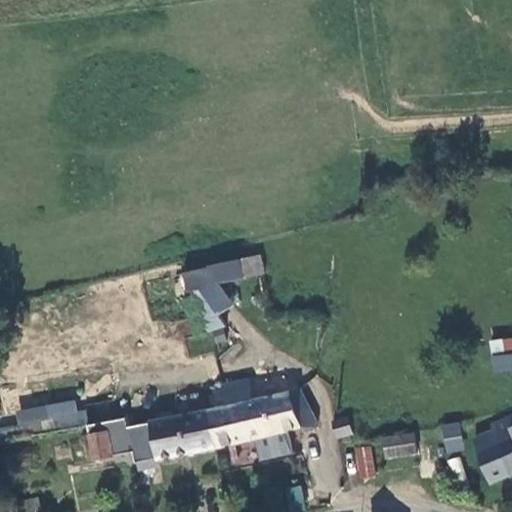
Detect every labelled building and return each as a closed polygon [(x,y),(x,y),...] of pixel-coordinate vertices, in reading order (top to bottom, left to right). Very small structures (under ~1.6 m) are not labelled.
[(267,274),(263,254),(186,267),(189,286),(248,279),(267,274)] [(221,315),(238,305),(223,285),(204,296),(214,311),(221,315)] [(214,311),(201,316),(207,334),(229,326),(221,315),(214,311)] [(511,353),(511,337),(490,340),(493,356),(511,353)] [(307,429),(294,390),(257,397),(252,376),(220,383),(224,404),(204,409),(212,449),(257,440),(289,433),(307,429)] [(75,400),(48,405),(17,412),(22,440),(89,426),(93,425),(89,409),(77,412),(75,400)] [(89,426),(96,460),(134,452),(137,464),(212,449),(204,409),(132,425),(129,416),(93,425),(89,426)] [(511,410),(491,419),(494,424),(474,433),(495,476),(511,467),(511,410)] [(336,437),(351,433),(349,421),(333,424),(336,437)] [(461,449),(457,425),(443,427),(447,452),(461,449)] [(416,454),(413,432),(383,436),(386,458),(416,454)] [(295,458),(289,433),(257,440),(262,464),(295,458)] [(355,448),(359,476),(374,474),(370,446),(355,448)] [(284,489),(290,511),(299,511),(307,510),(300,485),(284,489)] [(16,511),(43,511),(42,496),(15,499),(16,511)]
